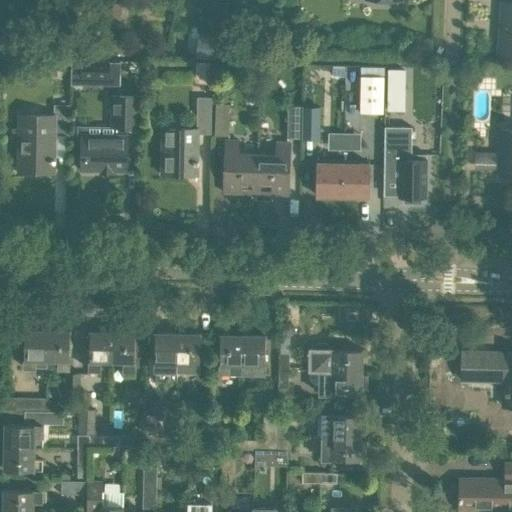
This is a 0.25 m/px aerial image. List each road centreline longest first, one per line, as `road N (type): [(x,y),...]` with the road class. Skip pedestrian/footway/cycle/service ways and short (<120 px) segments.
road 1 (unclassified): [(409,279),(0,269)]
road 2 (residential): [(401,511),(409,279)]
